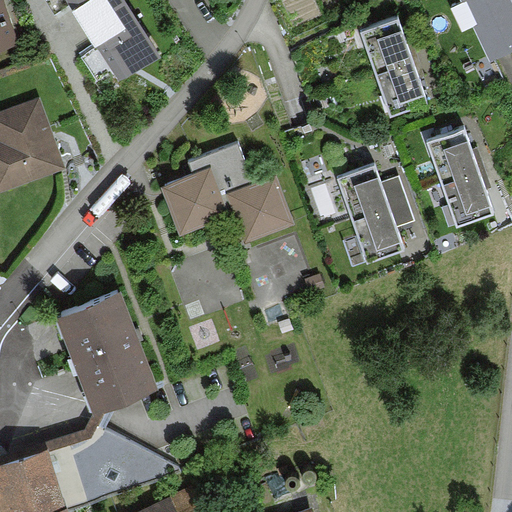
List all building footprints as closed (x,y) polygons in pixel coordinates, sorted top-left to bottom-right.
[(0,0),(0,48),(20,41),(5,0),(0,0)] [(66,0),(115,77),(138,63),(162,48),(131,0),(66,0)] [(462,0),(491,61),(511,51),(511,0),(511,1),(511,0),(462,0)] [(390,111),(426,98),(417,74),(405,40),(396,17),(360,30),(390,111)] [(0,188),(65,165),(54,133),(40,95),(0,109),(0,188)] [(456,224),(493,211),(484,183),(473,151),(465,128),(427,141),(456,224)] [(245,236),(291,221),(275,175),(250,183),(238,144),(191,160),(194,169),(165,179),(181,227),(230,211),(236,209),(245,236)] [(367,261),(403,249),(395,224),(413,218),(410,209),(398,174),(385,178),(379,181),(373,164),(337,177),(367,261)] [(204,297),(208,309),(246,297),(230,247),(175,264),(187,303),(204,297)] [(57,313),(91,407),(155,384),(139,340),(121,290),(57,313)] [(65,511),(45,448),(0,462),(0,511),(65,511)] [(121,511),(205,511),(196,485),(121,511)]
